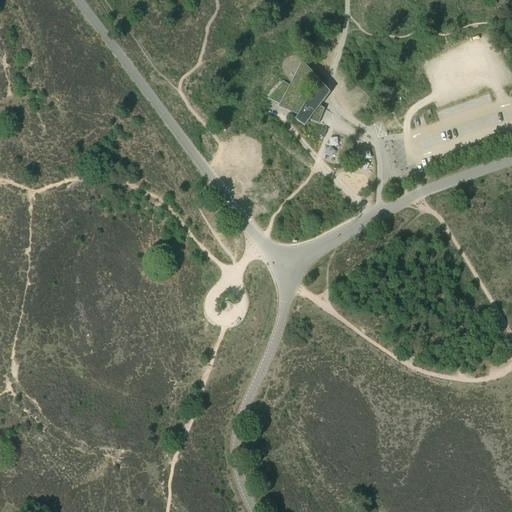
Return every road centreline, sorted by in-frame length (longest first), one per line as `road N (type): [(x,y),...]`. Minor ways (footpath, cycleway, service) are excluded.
road 1 (unclassified): [(293,271),(216,185),(83,0)]
road 2 (unclassified): [(251,511),(236,467),(236,428),(293,271)]
road 3 (unclassified): [(293,271),(379,211),(511,161)]
